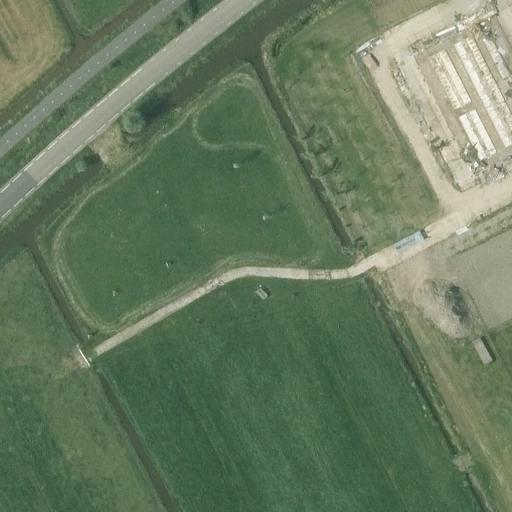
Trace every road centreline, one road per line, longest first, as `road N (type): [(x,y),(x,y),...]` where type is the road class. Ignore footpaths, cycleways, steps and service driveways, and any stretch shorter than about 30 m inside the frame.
road 1 (track): [(96,352),(228,276),(348,274),(511,182)]
road 2 (tertiary): [(0,207),(245,0)]
